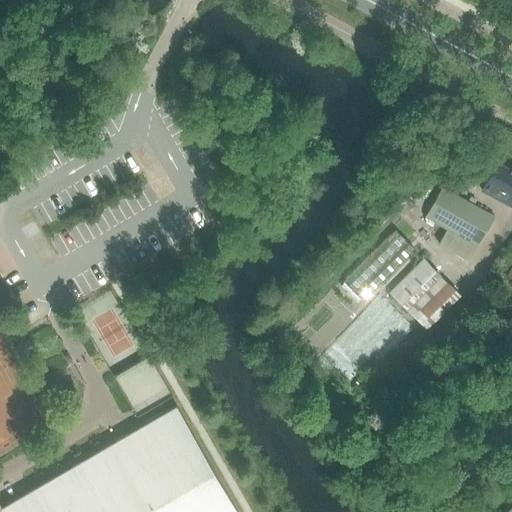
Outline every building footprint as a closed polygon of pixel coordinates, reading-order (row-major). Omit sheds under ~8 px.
[(206,123),(197,128),(210,149),(218,144),(206,123)] [(511,169),(497,162),(482,191),(502,202),(511,206),(511,169)] [(447,229),(477,246),(494,217),(442,187),(425,217),(447,229)] [(447,229),(438,243),(468,261),(477,246),(447,229)] [(423,258),(389,292),(426,329),(460,296),(423,258)] [(239,511),(178,406),(129,434),(115,443),(3,508),(5,511),(239,511)]
